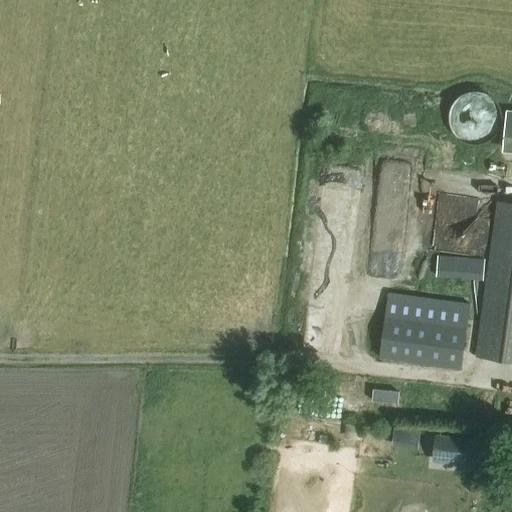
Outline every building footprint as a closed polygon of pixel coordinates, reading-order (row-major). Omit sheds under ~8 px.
[(449,113),(449,117),(449,122),(451,127),(453,132),(456,135),(460,139),(464,141),(468,143),(473,144),(478,144),(483,143),(488,141),(492,139),(495,135),(498,132),(501,127),(502,122),(502,117),(502,113),(501,108),(498,103),(495,99),(492,96),(488,94),(483,92),(478,91),(473,91),(468,92),(464,94),(460,96),(456,99),(453,103),(451,108),(449,113)] [(475,356),(511,361),(511,202),(497,200),(475,356)] [(483,280),(485,260),(437,255),(435,275),(483,280)] [(461,368),(470,303),(389,292),(380,357),(461,368)] [(372,400),(398,403),(399,392),(374,389),(372,400)] [(421,429),(395,426),(393,441),(419,444),(421,429)] [(494,464),(496,440),(436,434),(434,458),(494,464)]
